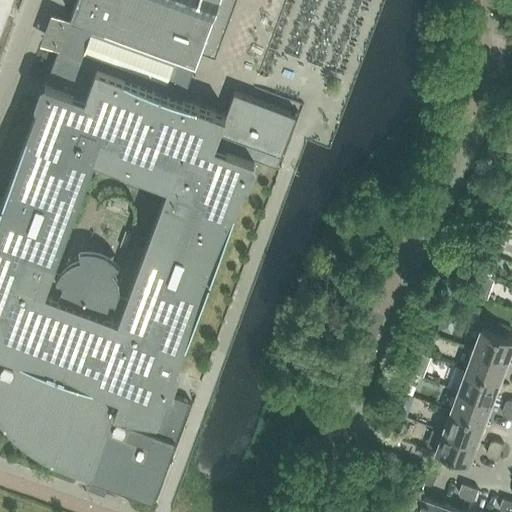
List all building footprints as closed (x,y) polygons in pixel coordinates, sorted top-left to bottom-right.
[(63,29),(0,197),(0,421),(36,454),(153,500),(190,401),(168,392),(254,158),(278,165),(295,111),(235,92),(227,112),(180,98),(188,77),(194,60),(196,61),(200,50),(215,55),(235,0),(74,0),(69,13),(63,29)] [(511,345),(511,338),(482,327),(474,349),(507,361),(511,345)] [(499,381),(507,361),(474,349),(466,369),(499,381)] [(466,369),(459,389),(491,402),(499,381),(466,369)] [(459,389),(451,410),(484,422),(491,402),(459,389)] [(412,397),(402,393),(399,400),(410,404),(412,397)] [(511,409),(504,406),(502,411),(503,415),(511,418),(511,409)] [(451,410),(444,430),(476,442),(484,422),(451,410)] [(476,442),(444,430),(436,451),(468,463),(476,442)] [(488,447),(500,451),(503,443),(494,440),(490,441),(488,447)] [(500,451),(488,447),(486,452),(488,456),(497,459),(500,451)] [(429,470),(424,482),(430,484),(433,482),(437,473),(429,470)] [(460,495),(466,497),(470,485),(462,482),(459,492),(460,495)] [(470,485),(466,497),(471,499),(475,498),(478,488),(470,485)] [(437,511),(441,503),(420,495),(413,511),(437,511)] [(501,511),(504,511),(506,511),(511,500),(503,498),(499,507),(501,511)] [(437,511),(460,511),(461,510),(441,503),(437,511)]
